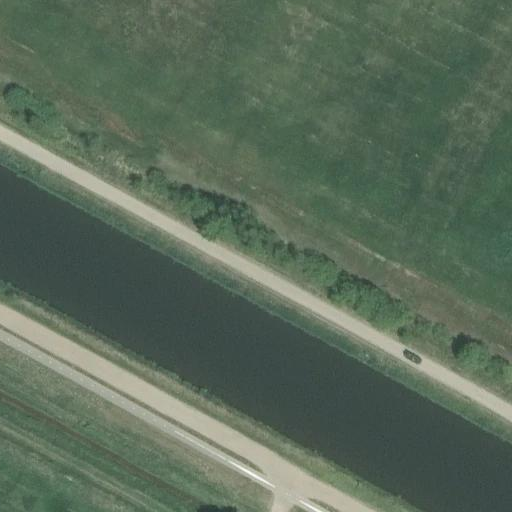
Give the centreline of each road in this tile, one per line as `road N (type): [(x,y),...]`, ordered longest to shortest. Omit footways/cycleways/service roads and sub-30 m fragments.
road 1 (track): [(0,139),(511,421)]
road 2 (track): [(384,511),(0,301)]
